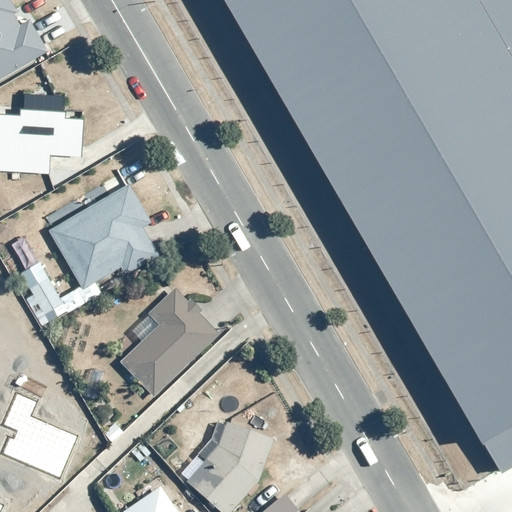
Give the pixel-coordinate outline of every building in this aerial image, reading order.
[(0,0),(0,87),(51,58),(42,43),(28,18),(24,20),(12,0),(0,0)] [(511,0),(220,0),(480,443),(511,424),(511,0)] [(16,107),(0,106),(0,170),(51,173),(51,156),(79,157),(81,111),(64,110),(65,93),(16,91),(16,107)] [(123,169),(100,182),(108,198),(87,210),(79,194),(61,204),(70,220),(47,232),(79,290),(120,267),(124,274),(158,254),(154,248),(143,228),(153,222),(123,169)] [(62,303),(38,263),(20,274),(44,314),(62,303)] [(219,336),(175,290),(149,314),(161,326),(121,364),(153,398),(219,336)] [(230,511),(255,489),(273,439),(228,422),(216,454),(189,480),(219,511),(230,511)] [(175,511),(159,489),(126,511),(175,511)] [(297,511),(283,495),(262,511),(297,511)]
